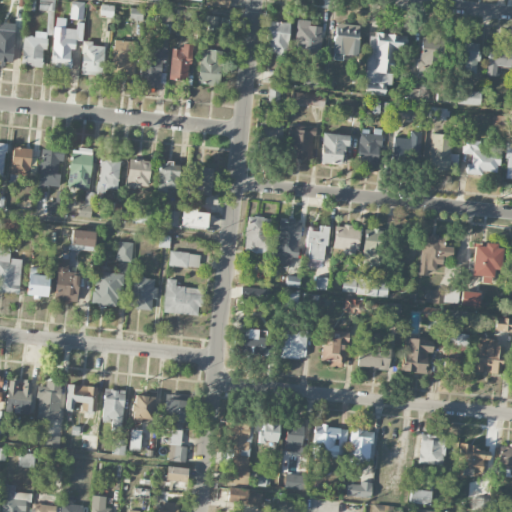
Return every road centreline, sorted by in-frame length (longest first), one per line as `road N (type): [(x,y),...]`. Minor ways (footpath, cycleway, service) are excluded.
road 1 (residential): [(200,511),(256,0)]
road 2 (residential): [(511,417),(215,384)]
road 3 (residential): [(511,214),(237,184)]
road 4 (residential): [(242,132),(0,105)]
road 5 (residential): [(218,360),(0,335)]
road 6 (residential): [(511,14),(371,0)]
